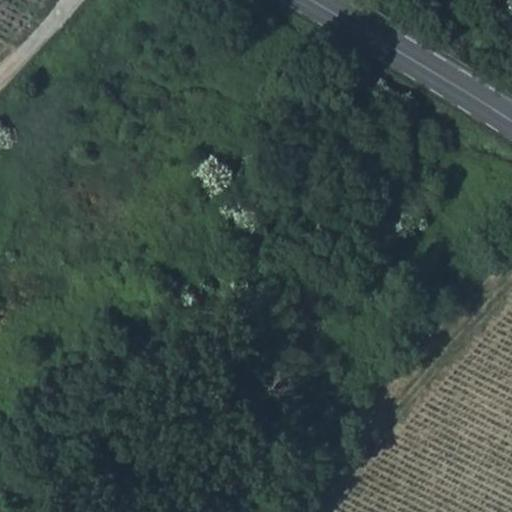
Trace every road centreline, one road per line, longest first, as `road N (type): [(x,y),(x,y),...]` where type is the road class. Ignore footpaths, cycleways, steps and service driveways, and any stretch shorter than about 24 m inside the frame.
road 1 (track): [(316,511),(511,291)]
road 2 (secondary): [(301,0),(511,126)]
